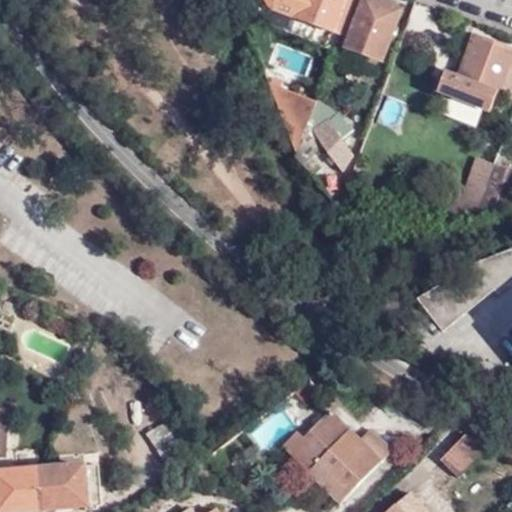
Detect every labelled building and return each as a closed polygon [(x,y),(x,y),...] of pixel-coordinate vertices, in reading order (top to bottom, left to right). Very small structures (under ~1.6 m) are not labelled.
[(293,0),(263,0),(269,8),(288,14),(293,0)] [(342,0),(293,0),(288,14),(332,30),(342,0)] [(404,9),(380,0),(361,0),(344,47),(384,62),(404,9)] [(511,64),(510,64),(511,57),(511,51),(476,38),(461,79),(445,75),(438,94),(490,113),(498,95),(509,99),(511,92),(511,64)] [(302,141),(280,104),(270,82),(267,81),(295,154),(302,141)] [(309,125),(318,100),(270,82),(280,104),(302,141),(309,125)] [(397,126),(407,102),(389,95),(379,119),(397,126)] [(322,99),(309,125),(312,128),(337,112),(322,99)] [(337,112),(312,128),(324,145),(343,173),(354,156),(343,139),(354,131),(338,111),(337,112)] [(309,125),(302,141),(312,157),(318,151),(324,145),(312,128),(309,125)] [(312,157),(302,141),(295,154),(304,166),(312,157)] [(318,151),(312,157),(323,178),(334,167),(318,151)] [(312,157),(304,166),(319,182),(323,178),(312,157)] [(478,215),(510,203),(511,198),(511,168),(496,163),(482,201),(478,215)] [(444,210),(441,219),(478,215),(482,201),(470,198),(467,204),(457,201),(453,213),(444,210)] [(466,257),(415,296),(440,327),(492,285),(495,290),(511,276),(511,248),(510,245),(466,257)] [(306,380),(295,389),(308,403),(318,393),(306,380)] [(309,441),(295,455),(309,469),(307,471),(324,487),(326,485),(342,499),(395,446),(371,423),(359,435),(331,408),(303,435),(309,441)] [(168,419),(155,427),(165,443),(158,447),(170,465),(188,453),(168,419)] [(284,443),(295,455),(309,441),(303,435),(297,429),(284,443)] [(439,459),(458,476),(488,446),(465,434),(439,459)] [(89,466),(40,469),(43,511),(48,511),(48,509),(92,506),(89,466)] [(43,511),(40,469),(0,472),(0,511),(36,509),(36,511),(43,511)] [(427,511),(410,491),(386,511),(427,511)]
